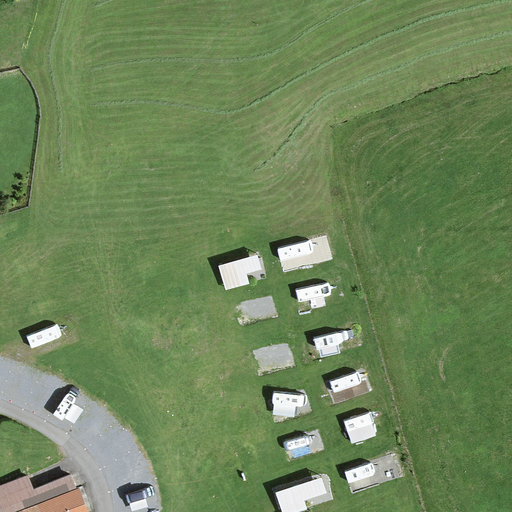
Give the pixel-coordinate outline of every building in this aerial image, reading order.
[(314,229),(285,233),(289,260),(318,256),(314,229)] [(250,259),(267,254),(262,238),(222,250),(231,278),(254,272),(250,259)] [(332,366),(339,394),(376,385),(368,357),(332,366)] [(350,404),(355,432),(381,427),(376,400),(350,404)] [(289,505),(337,489),(327,460),(279,476),(289,505)] [(28,474),(0,485),(0,511),(90,511),(79,484),(77,485),(71,472),(33,487),(28,474)]
